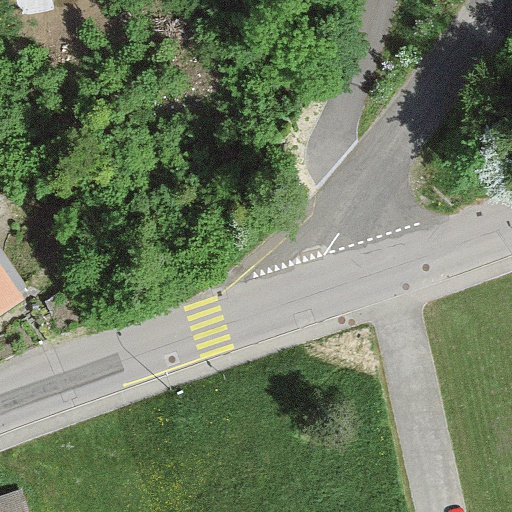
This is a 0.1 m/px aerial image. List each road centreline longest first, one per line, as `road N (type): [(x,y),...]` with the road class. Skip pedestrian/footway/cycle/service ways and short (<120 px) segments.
road 1 (residential): [(492,0),(296,295)]
road 2 (unclassified): [(0,402),(296,295)]
road 3 (unclassified): [(296,295),(511,221)]
